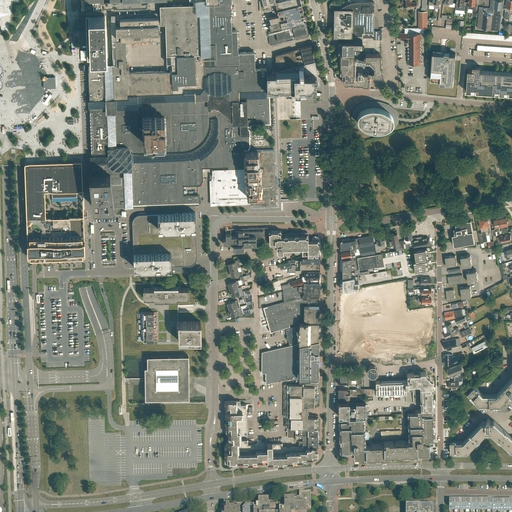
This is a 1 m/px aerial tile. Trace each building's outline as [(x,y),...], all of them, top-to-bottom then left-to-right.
[(85,0),(85,2),(85,3),(85,4),(85,11),(104,10),(104,1),(103,0),(85,0)] [(142,4),(141,0),(113,0),(114,9),(127,9),(147,8),(147,4),(146,4),(142,4)] [(208,15),(231,14),(230,0),(207,0),(208,7),(208,9),(208,10),(209,15),(208,15)] [(290,5),(301,3),(300,0),(279,0),(275,1),(274,0),(259,0),(260,12),(268,11),(272,10),(280,8),(286,7),(290,5)] [(419,29),(427,29),(427,8),(426,0),(422,0),(422,8),(421,8),(421,11),(419,12),(419,28),(419,29)] [(457,4),(456,9),(465,10),(465,6),(464,6),(464,1),(463,0),(457,0),(457,1),(456,3),(457,4)] [(468,0),(468,8),(470,9),(472,9),(472,11),(476,11),(476,9),(477,5),(476,5),(476,0),(468,0)] [(501,15),(503,0),(498,0),(490,0),(490,8),(479,7),(477,27),(484,28),(484,30),(486,31),(488,31),(489,29),(501,30),(502,16),(501,15)] [(373,39),(381,39),(382,31),(373,31),(373,11),(374,11),(374,2),(370,1),(366,1),(362,1),(359,1),(356,1),(354,2),(351,2),(348,3),(348,1),(334,1),(332,1),(332,2),(331,2),(331,3),(330,3),(330,4),(329,5),(329,6),(330,7),(330,8),(330,9),(331,9),(332,10),(333,10),(334,10),(333,36),(352,37),(352,36),(362,37),(373,37),(373,39)] [(270,23),(269,24),(270,30),(304,22),(306,22),(305,21),(304,21),(303,17),(302,15),(304,15),(301,3),(290,5),(286,7),(280,8),(272,10),(273,16),(269,17),(270,23)] [(113,63),(111,63),(112,100),(113,100),(113,99),(118,99),(119,99),(124,99),(127,99),(130,99),(144,95),(167,94),(167,93),(168,93),(170,94),(189,93),(200,93),(207,85),(206,55),(205,54),(205,53),(204,53),(203,52),(199,52),(199,44),(199,43),(201,43),(202,43),(201,42),(201,37),(201,32),(201,31),(201,26),(201,21),(201,20),(201,15),(200,15),(200,13),(200,12),(198,12),(196,12),(193,12),(191,11),(189,10),(187,8),(185,6),(184,4),(160,5),(160,13),(160,24),(165,24),(165,31),(166,38),(166,44),(166,51),(165,51),(166,54),(167,66),(171,66),(172,70),(167,71),(138,72),(134,72),(130,72),(129,72),(129,69),(126,69),(126,63),(115,63),(113,63)] [(113,40),(112,40),(113,58),(113,59),(115,59),(126,59),(126,48),(126,44),(125,40),(128,39),(136,39),(138,39),(160,38),(160,37),(160,33),(159,33),(159,31),(160,31),(159,31),(159,26),(158,17),(158,13),(152,14),(121,15),(115,15),(115,21),(112,21),(113,23),(113,40)] [(90,16),(86,16),(86,32),(87,36),(87,60),(88,60),(105,59),(104,24),(104,15),(90,16)] [(231,19),(208,20),(208,21),(209,26),(208,26),(209,26),(209,31),(209,32),(209,37),(209,42),(209,43),(210,43),(214,43),(215,43),(215,47),(215,48),(215,53),(215,64),(215,65),(216,71),(217,71),(219,71),(220,71),(221,71),(222,71),(223,71),(223,72),(224,72),(224,71),(224,70),(227,70),(232,69),(233,69),(238,69),(238,74),(238,75),(230,75),(230,74),(229,75),(230,75),(230,80),(230,81),(230,86),(236,91),(238,91),(239,91),(244,91),(249,91),(250,91),(255,91),(260,91),(261,91),(266,90),(266,91),(266,90),(267,90),(266,72),(264,72),(264,68),(256,68),(255,68),(255,67),(254,61),(254,59),(254,58),(254,54),(254,51),(243,52),(241,52),(239,52),(238,52),(238,46),(237,38),(237,34),(237,32),(237,30),(233,30),(232,30),(231,25),(231,19)] [(282,42),(281,40),(308,33),(306,22),(304,22),(270,30),(270,31),(268,31),(269,41),(270,45),(282,42)] [(419,29),(419,28),(405,28),(405,33),(399,33),(399,39),(405,39),(405,43),(407,43),(407,63),(422,63),(422,33),(424,33),(424,32),(427,32),(427,29),(419,29)] [(354,53),(354,45),(354,43),(357,43),(357,40),(354,40),(340,40),(338,39),(338,52),(340,52),(349,52),(354,53)] [(281,68),(299,64),(314,60),(314,59),(314,60),(313,55),(313,53),(312,53),(312,50),(311,46),(311,45),(300,48),(275,55),(275,60),(275,62),(275,63),(275,64),(275,65),(275,68),(275,70),(281,68)] [(368,85),(368,83),(368,73),(363,73),(360,70),(355,70),(355,66),(359,66),(360,65),(360,58),(354,58),(354,53),(349,52),(340,52),(340,57),(340,61),(340,66),(341,66),(341,72),(342,73),(342,78),(343,78),(343,82),(344,83),(348,83),(350,83),(351,83),(357,84),(357,85),(363,85),(368,85)] [(443,83),(447,83),(453,84),(455,60),(455,57),(456,53),(433,52),(431,75),(436,75),(436,80),(442,81),(442,82),(442,83),(443,83)] [(382,72),(382,70),(382,66),(381,66),(381,64),(380,64),(380,60),(381,60),(381,58),(380,58),(380,54),(365,54),(365,62),(369,62),(374,67),(374,72),(372,72),(372,76),(382,77),(382,72)] [(320,83),(314,60),(299,64),(281,68),(275,70),(275,72),(272,72),(266,72),(267,90),(316,89),(316,84),(320,83)] [(88,64),(88,68),(89,68),(89,70),(89,77),(89,78),(89,85),(90,92),(89,92),(89,93),(90,93),(90,100),(95,100),(96,100),(101,100),(103,100),(107,96),(106,64),(88,64)] [(511,73),(480,71),(480,66),(479,66),(479,67),(473,67),(473,69),(474,69),(474,70),(468,70),(466,92),(511,95),(511,73)] [(48,77),(43,77),(44,88),(48,88),(49,88),(56,88),(55,82),(55,76),(48,77)] [(130,161),(131,168),(130,168),(131,168),(131,175),(131,176),(131,183),(131,190),(132,197),(131,197),(131,198),(132,198),(132,205),(133,205),(140,205),(147,204),(147,205),(147,204),(154,204),(155,204),(162,204),(169,204),(176,203),(176,204),(177,204),(177,203),(184,203),(191,203),(198,203),(199,203),(201,202),(200,197),(199,195),(198,195),(184,195),(183,186),(198,185),(200,185),(203,180),(203,179),(202,168),(205,168),(212,168),(213,168),(228,167),(232,167),(233,168),(233,169),(245,168),(244,151),(244,150),(249,150),(249,149),(249,148),(250,147),(250,142),(249,135),(250,135),(250,134),(249,134),(249,130),(248,128),(248,127),(248,124),(254,124),(255,124),(261,124),(262,124),(269,124),(270,124),(270,120),(270,119),(270,112),(269,105),(270,105),(270,104),(269,104),(269,98),(269,97),(269,96),(268,96),(267,96),(261,96),(254,96),(253,96),(246,97),(239,97),(232,97),(231,97),(224,97),(224,98),(223,98),(217,113),(217,114),(217,121),(217,124),(217,126),(216,129),(216,130),(217,130),(215,137),(216,138),(209,148),(209,149),(204,153),(199,156),(198,155),(191,158),(191,157),(190,157),(188,158),(185,158),(183,158),(182,158),(175,159),(175,158),(175,159),(168,159),(167,159),(161,159),(160,159),(153,159),(146,160),(146,159),(145,159),(145,160),(139,160),(138,160),(131,160),(130,160),(130,161)] [(114,117),(114,118),(114,124),(114,125),(115,132),(114,132),(115,132),(115,139),(115,140),(115,146),(115,147),(116,147),(116,148),(116,147),(123,147),(125,147),(126,147),(127,148),(128,149),(129,150),(130,151),(130,152),(130,153),(130,154),(131,154),(138,154),(145,154),(146,154),(152,153),(152,154),(153,154),(153,153),(160,153),(167,153),(168,153),(174,153),(175,153),(182,152),(182,153),(182,152),(184,152),(186,152),(188,151),(188,152),(189,151),(191,151),(193,150),(195,149),(197,148),(199,147),(200,145),(201,145),(202,144),(204,142),(205,141),(205,140),(206,138),(208,136),(208,135),(209,135),(209,134),(209,132),(210,130),(210,128),(211,128),(211,126),(211,124),(211,122),(211,121),(211,114),(211,107),(210,107),(210,105),(207,98),(205,98),(202,98),(195,99),(195,98),(195,99),(188,99),(187,99),(180,99),(173,99),(166,100),(166,99),(165,99),(158,100),(151,100),(149,100),(149,101),(144,102),(143,102),(143,103),(137,104),(137,112),(135,112),(134,112),(130,112),(129,112),(122,113),(115,113),(114,113),(114,117)] [(373,133),(375,133),(376,133),(376,134),(377,134),(377,133),(378,133),(380,133),(380,134),(380,133),(382,133),(383,133),(384,133),(385,132),(386,132),(387,132),(388,131),(390,130),(391,129),(393,128),(395,126),(396,125),(396,124),(397,122),(397,120),(397,118),(397,116),(397,115),(396,113),(395,111),(394,111),(393,109),(392,109),(392,108),(391,107),(390,107),(390,106),(389,106),(388,105),(386,105),(386,104),(383,104),(383,103),(380,102),(379,102),(379,103),(374,103),(374,102),(373,102),(369,102),(367,102),(366,102),(366,103),(364,103),(363,103),(362,103),(362,104),(361,104),(360,105),(359,105),(358,106),(357,107),(356,107),(356,108),(355,109),(354,111),(353,111),(353,113),(352,115),(352,116),(352,118),(353,120),(352,120),(353,120),(353,121),(353,122),(355,124),(354,124),(355,124),(356,125),(357,127),(359,128),(360,129),(362,130),(363,131),(364,131),(365,131),(366,132),(367,132),(368,132),(370,133),(369,133),(370,133),(371,133),(373,133),(373,134),(373,133)] [(90,106),(91,156),(92,156),(109,155),(108,106),(90,106)] [(232,167),(228,167),(228,169),(228,172),(234,172),(241,172),(241,171),(242,171),(242,172),(245,171),(246,186),(247,186),(248,196),(250,196),(250,195),(253,195),(253,200),(253,201),(253,206),(254,206),(254,207),(254,206),(259,206),(265,206),(270,206),(276,206),(276,205),(276,200),(276,194),(275,189),(276,189),(275,189),(275,183),(275,178),(275,172),(275,167),(274,161),(275,161),(274,161),(274,156),(274,150),(273,150),(274,150),(268,150),(263,150),(257,150),(252,151),(252,150),(252,151),(251,151),(249,151),(247,151),(244,151),(245,168),(233,169),(233,168),(232,167)] [(112,206),(121,205),(125,205),(126,205),(125,187),(124,168),(117,168),(116,168),(115,168),(114,168),(113,167),(112,167),(111,166),(111,165),(110,165),(110,164),(110,163),(110,162),(109,162),(109,161),(110,161),(92,162),(92,173),(89,173),(93,206),(108,206),(110,206),(112,206)] [(28,257),(29,257),(85,255),(84,226),(84,214),(46,216),(45,191),(52,190),(52,197),(77,196),(76,190),(82,189),(82,190),(83,190),(82,162),(25,164),(26,192),(26,217),(27,228),(28,257)] [(213,187),(212,187),(213,187),(213,194),(213,195),(213,202),(220,202),(221,202),(228,201),(228,202),(228,201),(235,201),(242,201),(243,201),(250,201),(250,196),(248,196),(247,186),(246,186),(245,171),(242,172),(242,171),(241,171),(241,172),(234,172),(228,172),(227,172),(219,172),(218,173),(218,171),(217,171),(214,171),(213,171),(214,175),(214,180),(212,180),(213,186),(213,187)] [(133,233),(134,267),(134,268),(171,267),(171,266),(189,265),(192,265),(194,263),(195,262),(196,260),(197,257),(195,213),(140,215),(139,215),(136,216),(134,217),(133,219),(132,222),(133,233)] [(487,241),(486,235),(483,217),(479,218),(481,232),(482,232),(482,235),(479,236),(480,242),(487,241)] [(499,219),(501,226),(502,230),(502,232),(507,231),(507,228),(504,228),(504,226),(508,225),(507,221),(506,221),(506,217),(499,219)] [(501,226),(499,219),(498,218),(497,218),(496,218),(495,218),(495,219),(494,220),(495,227),(495,229),(492,229),(493,236),(496,235),(496,231),(500,231),(499,227),(501,226)] [(475,242),(471,220),(455,223),(456,228),(454,228),(454,230),(452,230),(453,234),(452,234),(454,246),(475,242)] [(253,230),(235,231),(235,236),(231,236),(231,233),(225,234),(226,239),(223,239),(223,244),(228,244),(233,244),(233,246),(234,249),(244,249),(244,245),(244,244),(254,243),(256,243),(269,242),(268,230),(268,227),(261,227),(253,228),(253,230)] [(402,241),(403,249),(409,248),(413,248),(424,246),(429,245),(428,237),(422,238),(412,240),(410,231),(410,229),(403,230),(404,232),(405,239),(404,239),(404,241),(402,241)] [(270,232),(269,232),(269,243),(271,243),(272,242),(275,242),(276,242),(276,244),(276,247),(277,247),(277,250),(278,252),(283,252),(283,251),(283,248),(281,248),(281,247),(280,236),(280,233),(280,232),(278,232),(278,230),(271,231),(271,232),(270,232)] [(395,243),(396,251),(403,249),(402,241),(398,242),(397,233),(390,235),(392,244),(395,243)] [(342,241),(340,242),(340,250),(355,248),(355,249),(360,248),(361,256),(375,254),(372,235),(358,238),(358,239),(355,239),(355,238),(342,241)] [(494,244),(494,247),(501,245),(500,243),(502,242),(502,243),(511,241),(510,235),(506,236),(506,235),(500,236),(501,237),(497,238),(498,242),(496,242),(496,244),(494,244)] [(312,240),(312,241),(308,241),(308,250),(302,250),(302,256),(318,256),(318,255),(320,255),(319,255),(319,240),(319,239),(318,238),(317,237),(316,237),(315,237),(314,237),(314,238),(313,238),(313,239),(312,240)] [(415,261),(413,261),(415,272),(428,270),(427,263),(426,259),(429,259),(428,254),(426,248),(414,250),(415,261)] [(342,258),(355,256),(354,250),(341,252),(341,255),(341,257),(342,257),(342,258)] [(359,270),(383,265),(381,253),(342,259),(342,278),(358,276),(369,274),(368,271),(359,273),(359,270)] [(445,257),(446,266),(457,265),(455,255),(445,257)] [(461,256),(462,267),(472,265),(470,255),(461,256)] [(230,270),(237,268),(240,267),(238,260),(234,261),(234,262),(228,264),(230,270)] [(320,269),(320,263),(304,263),(304,264),(300,264),(300,265),(295,265),(292,265),(292,268),(288,268),(288,272),(295,272),(295,270),(300,270),(300,269),(320,269)] [(237,268),(230,270),(232,276),(238,275),(238,276),(242,275),(241,272),(238,272),(237,268)] [(476,270),(467,271),(468,282),(478,281),(476,270)] [(385,277),(388,275),(385,271),(364,275),(367,280),(370,279),(371,280),(374,278),(374,279),(377,277),(378,278),(381,277),(381,278),(384,276),(385,277)] [(313,283),(320,283),(320,279),(320,272),(305,272),(305,275),(304,275),(304,276),(301,276),(301,279),(289,282),(290,288),(303,284),(303,282),(304,282),(304,283),(313,283)] [(358,286),(358,276),(342,278),(342,280),(341,280),(340,287),(342,287),(342,290),(354,290),(354,287),(354,286),(358,286)] [(239,285),(238,280),(228,283),(230,290),(238,287),(237,285),(239,285)] [(283,297),(284,302),(288,300),(295,299),(309,298),(309,295),(319,295),(320,295),(320,293),(320,290),(320,283),(313,283),(304,283),(304,284),(287,289),(283,290),(283,297)] [(178,288),(178,287),(154,287),(154,288),(143,289),(143,298),(149,298),(154,298),(154,300),(178,300),(178,299),(178,298),(189,298),(189,288),(178,288)] [(238,287),(230,290),(230,292),(228,293),(229,297),(240,294),(239,290),(240,290),(239,289),(238,289),(238,287)] [(460,288),(462,298),(471,297),(470,287),(460,288)] [(247,304),(252,302),(252,300),(252,299),(252,297),(252,296),(251,293),(244,295),(247,304)] [(356,306),(375,305),(375,297),(357,298),(357,294),(350,294),(350,296),(338,297),(338,302),(340,302),(340,313),(356,313),(356,306)] [(149,312),(149,318),(149,324),(149,330),(149,335),(150,341),(154,341),(157,341),(157,344),(176,344),(176,341),(178,341),(178,328),(178,322),(178,312),(178,309),(178,300),(178,299),(177,299),(177,296),(155,296),(155,298),(148,298),(149,312)] [(295,299),(288,300),(284,302),(263,307),(270,332),(289,327),(289,324),(304,320),(319,320),(319,306),(319,298),(309,298),(295,299)] [(229,309),(237,307),(240,306),(238,302),(237,300),(227,303),(229,309)] [(237,307),(229,309),(230,311),(229,312),(227,312),(228,317),(239,314),(239,316),(243,315),(240,306),(237,307)] [(446,320),(447,320),(455,318),(459,317),(463,315),(462,310),(458,310),(454,311),(444,313),(446,320)] [(458,325),(467,320),(475,317),(473,311),(469,313),(469,314),(466,316),(455,320),(458,325)] [(201,340),(200,321),(178,322),(177,322),(177,328),(178,328),(178,341),(183,341),(183,342),(186,342),(186,341),(192,340),(193,340),(193,342),(196,342),(196,340),(201,340)] [(287,428),(293,428),(318,428),(318,421),(317,421),(317,419),(316,417),(314,417),(307,417),(307,414),(307,412),(308,412),(308,410),(307,409),(308,405),(313,405),(318,405),(318,378),(318,339),(319,321),(305,321),(305,322),(299,322),(296,322),(297,326),(285,329),(289,345),(262,351),(262,372),(266,372),(266,383),(282,380),(300,378),(303,378),(302,378),(302,379),(297,379),(297,381),(285,381),(285,389),(286,389),(286,400),(285,400),(285,404),(286,404),(286,408),(287,409),(287,413),(290,415),(291,415),(291,417),(290,425),(288,425),(288,428),(287,428)] [(453,329),(451,324),(446,326),(449,332),(445,334),(445,338),(456,334),(456,333),(460,332),(458,327),(453,329)] [(470,327),(460,332),(462,337),(472,333),(470,327)] [(445,348),(457,346),(455,339),(443,341),(445,348)] [(481,342),(475,345),(475,346),(472,347),(474,353),(488,346),(485,340),(483,342),(482,341),(481,342)] [(452,357),(452,354),(445,354),(445,364),(453,364),(461,359),(458,354),(459,354),(458,354),(452,357)] [(145,399),(189,398),(189,377),(188,356),(147,356),(147,367),(145,367),(145,399)] [(461,371),(464,370),(461,364),(447,370),(449,376),(461,371)] [(374,376),(377,373),(377,369),(374,366),(370,365),(367,368),(367,372),(370,375),(374,376)] [(422,403),(422,409),(422,410),(432,409),(432,408),(432,402),(431,384),(432,384),(432,379),(425,372),(420,372),(420,373),(408,373),(407,375),(407,378),(407,381),(379,382),(379,380),(375,381),(376,391),(376,392),(406,391),(405,384),(419,383),(421,386),(422,402),(422,403)] [(338,373),(338,384),(339,384),(342,384),(351,384),(351,380),(356,380),(356,383),(362,383),(362,375),(356,373),(356,374),(340,373),(338,373)] [(449,388),(458,388),(458,381),(461,381),(462,381),(462,373),(461,373),(455,376),(455,381),(449,382),(449,388)] [(477,389),(474,387),(468,394),(480,405),(488,404),(501,404),(511,393),(511,392),(511,378),(507,384),(505,386),(497,395),(483,395),(478,390),(477,389)] [(373,395),(373,389),(352,389),(338,389),(338,400),(354,400),(354,398),(356,398),(356,400),(363,400),(363,396),(356,396),(356,394),(361,394),(361,395),(373,395)] [(267,460),(267,465),(288,464),(288,462),(308,461),(308,459),(318,458),(317,449),(316,449),(316,446),(298,446),(282,447),(282,443),(259,444),(259,440),(261,440),(259,440),(259,444),(247,444),(247,439),(241,439),(241,435),(247,434),(246,404),(240,404),(240,400),(225,401),(226,431),(229,431),(229,440),(226,440),(226,445),(224,445),(225,461),(235,460),(236,464),(258,463),(258,460),(267,460)] [(368,409),(368,405),(365,405),(365,401),(338,401),(338,416),(365,416),(365,409),(368,409)] [(432,409),(422,410),(416,410),(415,411),(415,413),(411,413),(409,413),(409,415),(408,415),(409,423),(410,423),(410,427),(409,427),(409,435),(410,435),(410,441),(405,441),(405,440),(396,441),(396,442),(393,442),(393,441),(384,441),(383,442),(384,444),(371,444),(371,445),(364,445),(364,439),(365,439),(364,432),(363,432),(363,427),(364,427),(364,420),(363,420),(363,417),(347,418),(346,419),(346,421),(349,451),(349,453),(350,454),(353,454),(354,459),(360,459),(360,460),(364,460),(364,459),(368,459),(368,458),(376,458),(376,459),(380,459),(380,458),(384,458),(390,457),(390,456),(395,455),(403,454),(403,455),(407,455),(407,454),(415,454),(415,455),(419,455),(423,455),(423,454),(427,454),(429,454),(429,446),(432,445),(432,442),(431,442),(431,440),(434,440),(434,437),(433,437),(433,430),(434,430),(434,425),(433,425),(433,418),(433,413),(432,409)] [(511,437),(494,421),(492,421),(490,421),(488,419),(486,421),(484,421),(482,421),(463,442),(457,442),(453,442),(450,442),(451,453),(454,453),(455,452),(459,452),(460,452),(468,452),(468,451),(470,449),(470,450),(477,443),(476,442),(479,438),(480,438),(486,433),(487,432),(490,432),(491,432),(497,438),(498,438),(501,441),(501,442),(508,448),(509,448),(511,450),(511,451),(511,450),(511,437)] [(349,451),(346,421),(339,421),(339,425),(339,430),(340,430),(340,437),(339,437),(339,442),(340,442),(340,449),(340,452),(349,451)] [(269,504),(269,510),(274,510),(274,511),(299,511),(300,501),(299,497),(297,497),(287,498),(284,501),(284,503),(271,504),(269,504)] [(268,511),(269,510),(269,504),(269,498),(258,499),(258,504),(245,504),(242,507),(242,511),(268,511)]
